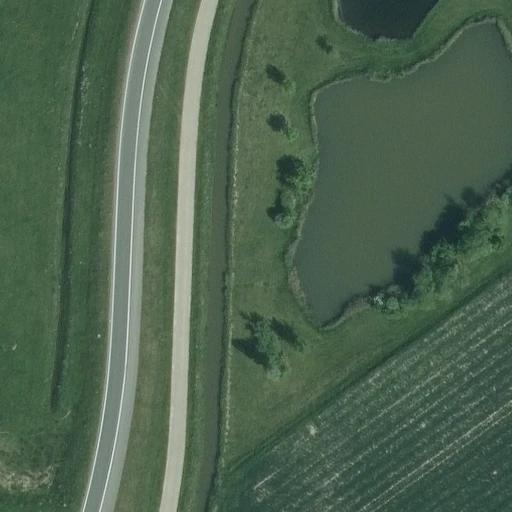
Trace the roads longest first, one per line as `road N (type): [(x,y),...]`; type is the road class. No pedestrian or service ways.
road 1 (motorway): [(91,511),(120,354),(131,150),(161,0)]
road 2 (unclassified): [(168,511),(196,53),(211,0)]
